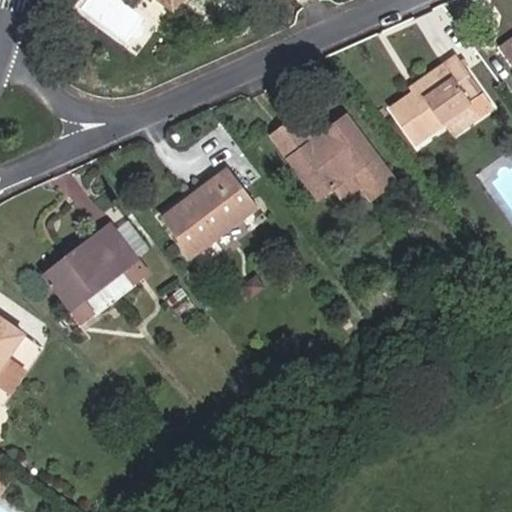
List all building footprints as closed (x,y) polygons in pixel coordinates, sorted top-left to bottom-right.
[(158,0),(172,10),(179,0),(158,0)] [(511,41),(499,50),(511,67),(511,41)] [(390,110),(415,145),(445,124),(443,122),(470,103),(484,93),(456,56),(409,89),(413,94),(390,110)] [(448,129),(476,109),(470,103),(443,122),(445,124),(448,129)] [(330,142),(317,151),(312,144),(294,121),(272,137),(319,198),(332,187),(342,201),(361,186),(370,198),(393,181),(346,118),(325,134),(330,142)] [(312,144),(317,151),(330,142),(325,134),(312,144)] [(258,207),(229,170),(163,221),(192,257),(258,207)] [(110,228),(103,233),(69,259),(73,265),(51,282),(73,311),(124,271),(131,280),(143,271),(135,261),(110,228)] [(69,259),(46,276),(51,282),(73,265),(69,259)] [(73,311),(79,319),(131,280),(124,271),(73,311)] [(250,298),(266,287),(257,274),(241,285),(250,298)] [(0,366),(22,334),(0,319),(0,366)] [(11,356),(32,368),(44,348),(23,335),(11,356)]
